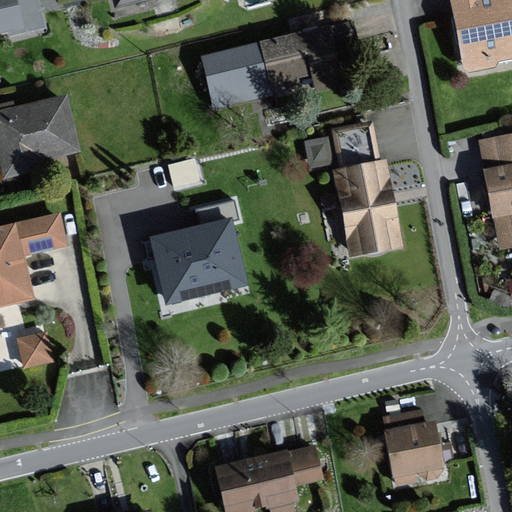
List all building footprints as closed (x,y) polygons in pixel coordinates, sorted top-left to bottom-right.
[(14,31),(46,24),(40,0),(0,0),(0,29),(13,27),(14,31)] [(511,0),(454,0),(466,69),(498,64),(497,59),(511,56),(511,0)] [(343,85),(331,28),(207,54),(218,105),(274,93),(272,82),(315,73),(318,90),(343,85)] [(80,151),(68,96),(0,110),(0,155),(4,177),(49,168),(47,157),(80,151)] [(303,133),(310,167),(380,152),(373,119),(303,133)] [(511,243),(511,135),(484,141),(504,246),(511,243)] [(176,183),(200,180),(197,158),(173,161),(176,183)] [(404,245),(388,160),(338,170),(355,255),(404,245)] [(58,217),(0,228),(0,301),(32,295),(27,273),(26,267),(23,253),(63,245),(58,217)] [(231,222),(154,240),(169,302),(245,284),(231,222)] [(52,359),(46,334),(21,340),(27,365),(52,359)] [(433,423),(383,435),(395,484),(445,472),(433,423)] [(313,446),(213,467),(222,511),(287,511),(301,509),(297,487),(321,482),(313,446)]
